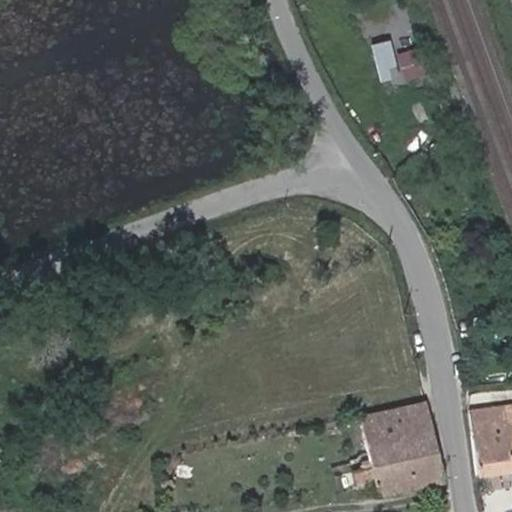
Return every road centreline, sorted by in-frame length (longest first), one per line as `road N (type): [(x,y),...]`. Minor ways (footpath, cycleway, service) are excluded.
road 1 (unclassified): [(344,174),(385,208),(420,268),(466,511)]
road 2 (unclassified): [(0,279),(256,185),(344,174)]
road 3 (residential): [(344,174),(346,147),(277,0)]
